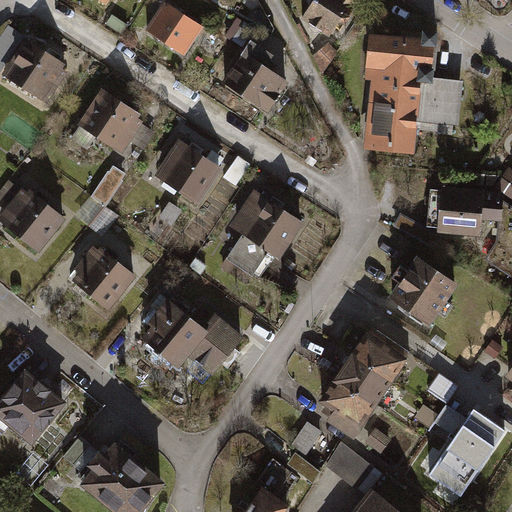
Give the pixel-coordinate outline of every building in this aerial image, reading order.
[(163,0),(162,0),(145,30),(187,55),(205,25),(163,0)] [(323,39),(347,0),(307,0),(294,21),(323,39)] [(71,64),(21,34),(0,68),(0,74),(48,103),(71,64)] [(371,40),(361,154),(413,159),(424,45),(371,40)] [(217,86),(260,121),(287,87),(245,53),(217,86)] [(145,122),(98,89),(73,123),(119,157),(145,122)] [(224,168),(176,138),(153,174),(200,205),(224,168)] [(109,208),(129,176),(114,167),(94,199),(109,208)] [(304,222),(253,188),(227,227),(278,260),(304,222)] [(511,211),(488,195),(433,190),(429,239),(493,243),(484,261),(511,283),(511,280),(511,211)] [(0,236),(34,261),(62,224),(19,193),(0,218),(0,236)] [(136,278),(93,244),(65,279),(107,313),(136,278)] [(454,295),(413,269),(386,310),(428,337),(454,295)] [(208,322),(172,293),(143,331),(185,363),(192,354),(214,326),(208,322)] [(245,333),(217,311),(208,322),(214,326),(192,354),(198,359),(214,371),(245,333)] [(313,407),(354,437),(404,369),(362,339),(351,355),(339,371),(323,393),(313,407)] [(69,399),(22,364),(0,393),(0,418),(35,445),(69,399)] [(511,394),(511,371),(502,388),(511,394)] [(430,393),(451,403),(460,385),(438,375),(430,393)] [(508,429),(474,407),(447,447),(480,470),(508,429)] [(293,448),(309,457),(325,431),(310,421),(293,448)] [(142,511),(168,478),(110,435),(77,481),(119,511),(142,511)] [(252,485),(232,511),(275,511),(281,505),(252,485)] [(391,511),(361,488),(342,511),(391,511)]
